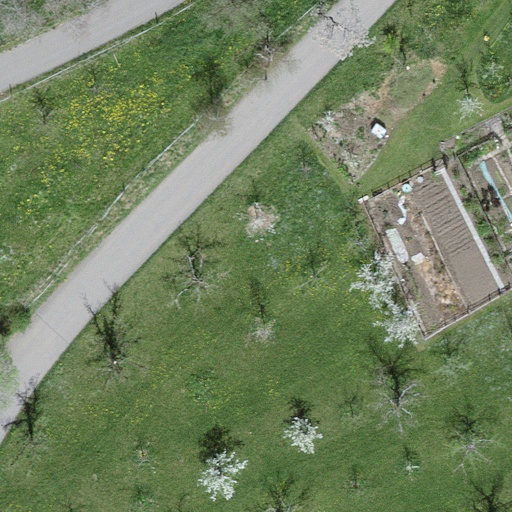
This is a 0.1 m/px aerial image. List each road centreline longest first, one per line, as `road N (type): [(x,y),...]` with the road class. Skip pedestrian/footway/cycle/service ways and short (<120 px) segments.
road 1 (unclassified): [(0,410),(33,353),(92,285),(366,0)]
road 2 (unclassified): [(0,73),(146,0)]
